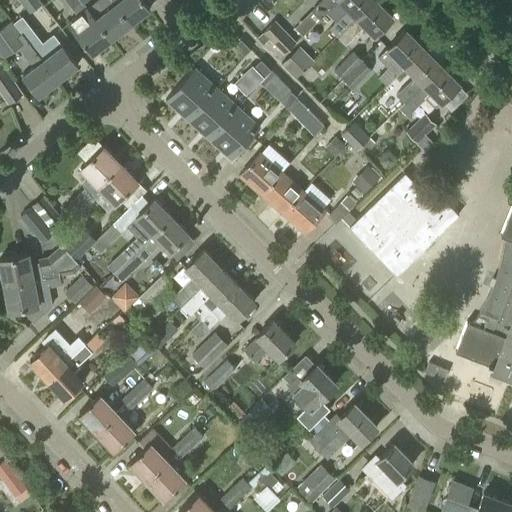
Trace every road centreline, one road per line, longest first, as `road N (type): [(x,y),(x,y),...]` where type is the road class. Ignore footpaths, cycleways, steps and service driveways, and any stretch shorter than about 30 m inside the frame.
road 1 (residential): [(511,459),(432,425),(136,124),(121,104),(122,78)]
road 2 (residential): [(117,511),(0,387)]
road 3 (residential): [(0,174),(122,78)]
road 4 (residential): [(122,78),(222,0)]
